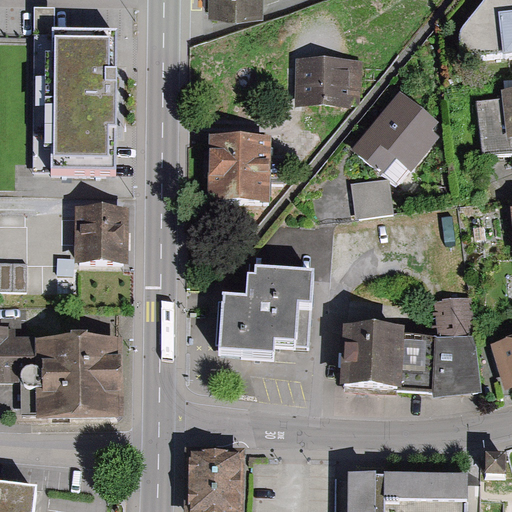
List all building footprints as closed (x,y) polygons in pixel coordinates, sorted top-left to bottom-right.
[(207,0),(207,14),(260,15),(260,0),(207,0)] [(480,66),(511,64),(511,0),(494,0),(462,41),(460,50),(463,57),(470,64),(480,66)] [(108,185),(111,41),(21,40),(19,184),(108,185)] [(359,63),(296,62),(295,111),(351,112),(352,107),(358,107),(359,63)] [(511,86),(506,87),(507,95),(511,94),(511,102),(508,102),(508,110),(476,112),(479,168),(511,165),(511,86)] [(438,123),(399,92),(353,149),(377,169),(390,154),(411,171),(440,135),(433,129),(438,123)] [(270,164),(271,136),(230,135),(230,144),(199,144),(198,210),(270,211),(270,183),(292,183),(293,164),(270,164)] [(389,180),(351,185),(355,219),(394,214),(389,180)] [(125,272),(126,221),(72,221),(72,272),(125,272)] [(310,354),(314,286),(256,283),(254,311),(223,309),(220,362),(272,365),(273,352),(310,354)] [(19,420),(113,419),(113,346),(2,346),(2,333),(0,333),(0,371),(19,371),(19,420)] [(511,337),(495,343),(508,389),(511,387),(511,337)] [(474,344),(422,345),(331,338),(329,394),(420,400),(477,396),(474,344)] [(184,511),(246,511),(248,458),(186,457),(184,511)] [(0,511),(34,511),(37,484),(0,479),(0,511)] [(464,511),(465,484),(347,482),(346,511),(464,511)]
